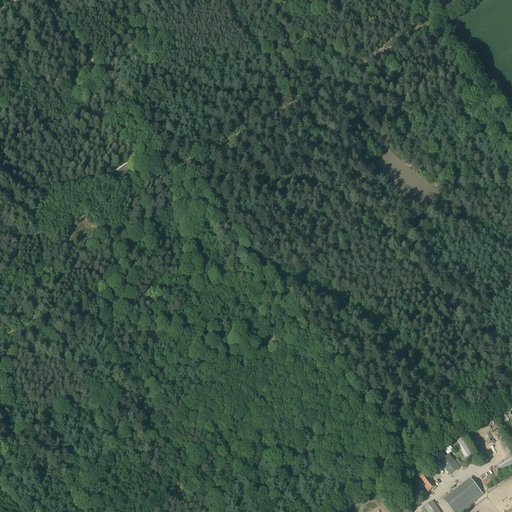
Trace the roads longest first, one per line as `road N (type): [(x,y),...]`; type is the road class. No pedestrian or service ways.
road 1 (unknown): [(196,191),(113,300),(110,340),(136,379),(134,391),(109,403),(95,422),(101,486),(69,511)]
road 2 (track): [(502,364),(435,269),(354,203),(319,185),(270,189),(190,170)]
road 3 (unknown): [(183,174),(435,20)]
road 4 (track): [(455,394),(364,305),(256,264)]
road 5 (unknown): [(511,146),(488,128),(452,77),(435,20)]
road 6 (unknown): [(262,56),(248,63),(206,56),(129,106)]
road 7 (unknown): [(388,432),(511,359)]
road 8 (unknown): [(275,511),(382,454),(394,439)]
road 9 (track): [(129,106),(45,0)]
